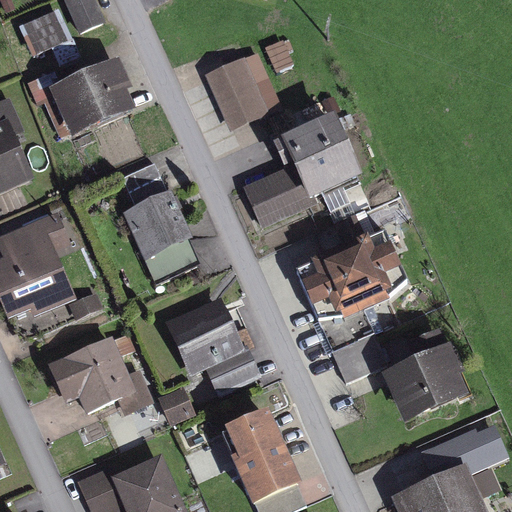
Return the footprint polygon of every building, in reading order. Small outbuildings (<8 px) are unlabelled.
[(87,10),(82,0),(58,0),(67,19),(87,10)] [(18,17),(27,37),(51,27),(42,7),(18,17)] [(269,53),(278,79),(293,74),(284,48),(269,53)] [(108,64),(43,94),(67,145),(132,116),(108,64)] [(241,71),(199,91),(222,141),(264,121),(241,71)] [(316,82),(285,98),(294,116),(325,101),(316,82)] [(0,184),(23,175),(5,133),(16,129),(6,105),(0,107),(0,184)] [(327,125),(274,148),(268,151),(280,177),(240,195),(255,228),(302,206),(353,183),(327,125)] [(155,164),(106,185),(139,262),(189,240),(155,164)] [(44,234),(0,254),(0,324),(8,341),(79,309),(44,234)] [(381,235),(308,265),(332,323),(405,294),(381,235)] [(212,301),(152,327),(176,385),(237,359),(212,301)] [(111,345),(43,374),(60,415),(79,407),(90,433),(140,411),(111,345)] [(442,352),(376,381),(400,433),(465,404),(442,352)] [(169,434),(196,423),(183,393),(156,404),(169,434)] [(44,444),(84,429),(78,412),(52,421),(46,405),(32,410),(44,444)] [(276,420),(228,440),(258,511),(306,491),(276,420)] [(178,511),(154,459),(102,483),(115,511),(178,511)] [(481,511),(464,475),(388,510),(388,511),(481,511)]
